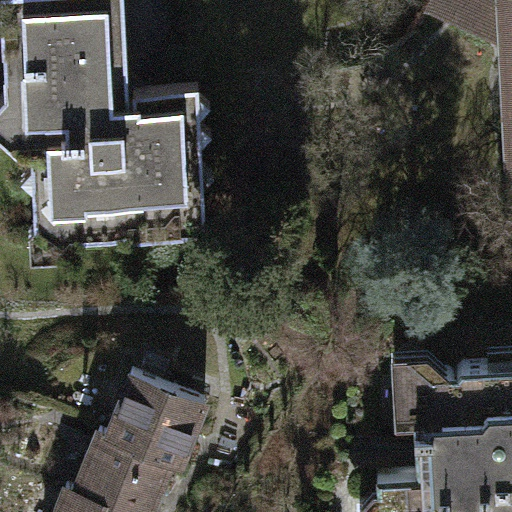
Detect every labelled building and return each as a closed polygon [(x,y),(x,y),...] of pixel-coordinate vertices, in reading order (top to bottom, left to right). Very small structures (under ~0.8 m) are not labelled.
[(130,88),(124,0),(3,0),(8,86),(0,97),(33,129),(34,160),(25,171),(37,181),(37,225),(79,224),(79,232),(205,226),(204,182),(213,170),(202,158),(202,139),(209,128),(199,118),(199,111),(207,100),(197,91),(197,84),(130,88)] [(437,0),(506,35),(504,0),(437,0)] [(511,511),(511,360),(493,363),(492,358),(463,359),(453,366),(414,368),(417,467),(381,468),(382,511),(404,511),(467,510),(467,511),(511,511)] [(133,365),(109,430),(172,454),(182,458),(191,434),(206,393),(133,365)] [(149,511),(158,489),(172,454),(109,430),(99,426),(98,431),(76,488),(139,511),(149,511)] [(139,511),(76,488),(67,485),(56,511),(139,511)]
